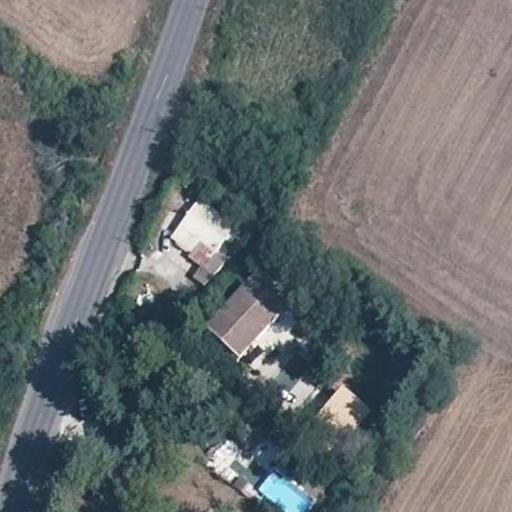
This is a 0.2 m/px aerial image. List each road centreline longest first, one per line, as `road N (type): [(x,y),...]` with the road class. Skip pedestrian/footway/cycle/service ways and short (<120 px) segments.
road 1 (tertiary): [(195,0),(5,511)]
road 2 (unknown): [(66,345),(145,354),(239,346),(344,260)]
